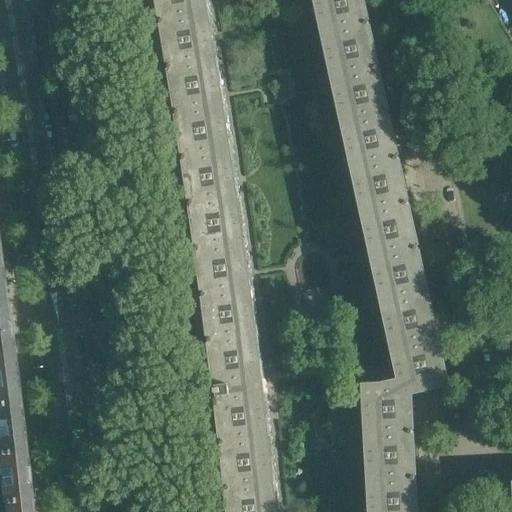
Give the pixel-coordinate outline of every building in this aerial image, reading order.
[(207,15),(204,0),(160,0),(159,3),(159,8),(162,9),(164,22),(207,15)] [(370,25),(364,0),(319,0),(327,34),(370,25)] [(215,60),(211,37),(207,15),(164,22),(168,46),(166,48),(167,53),(170,54),(172,68),(215,60)] [(380,70),(370,25),(327,34),(337,79),(380,70)] [(223,106),(217,70),(215,60),(172,68),(176,91),(174,93),(175,98),(177,100),(179,113),(223,106)] [(390,115),(380,70),(337,79),(347,124),(390,115)] [(230,152),(223,106),(179,113),(183,137),(181,139),(182,144),(184,145),(186,159),(230,152)] [(400,160),(390,115),(347,124),(357,169),(400,160)] [(237,198),(233,174),(230,152),(186,159),(190,182),(188,184),(189,189),(191,191),(193,204),(237,198)] [(409,205),(400,160),(357,169),(366,214),(409,205)] [(243,243),(238,208),(237,198),(193,204),(196,228),(195,230),(196,235),(198,236),(200,250),(243,243)] [(419,250),(409,205),(366,214),(376,259),(419,250)] [(249,289),(246,265),(243,243),(200,250),(203,273),(201,275),(202,280),(204,282),(206,295),(249,289)] [(429,295),(419,250),(376,259),(386,304),(429,295)] [(255,335),(251,299),(249,289),(206,295),(209,319),(207,321),(208,326),(210,327),(212,341),(255,335)] [(439,339),(429,295),(386,304),(396,349),(439,339)] [(0,356),(11,355),(7,324),(4,307),(0,307),(0,356)] [(261,380),(258,354),(255,335),(212,341),(215,364),(213,366),(214,372),(216,373),(217,385),(261,380)] [(448,382),(439,339),(396,349),(404,384),(409,382),(412,396),(422,393),(427,392),(426,391),(445,387),(448,382)] [(0,380),(14,379),(11,355),(0,356),(0,380)] [(0,405),(17,404),(14,379),(0,380),(0,405)] [(268,393),(266,379),(261,380),(217,385),(219,399),(263,394),(268,393)] [(414,433),(412,396),(409,382),(404,384),(383,388),(368,389),(370,435),(414,433)] [(268,439),(264,407),(263,394),(219,399),(222,421),(220,423),(221,428),(223,429),(224,444),(268,439)] [(0,429),(20,428),(17,404),(0,405),(0,429)] [(0,454),(22,452),(20,428),(0,429),(0,454)] [(417,479),(414,433),(370,435),(373,481),(417,479)] [(273,485),(268,439),(224,444),(227,466),(225,468),(226,474),(228,475),(229,489),(273,485)] [(0,478),(25,476),(22,452),(0,454),(0,478)] [(0,503),(28,501),(25,476),(0,478),(0,503)] [(418,511),(417,479),(373,481),(374,511),(418,511)] [(276,511),(276,507),(273,485),(229,489),(231,511),(276,511)] [(0,511),(29,511),(28,501),(0,503),(0,511)]
